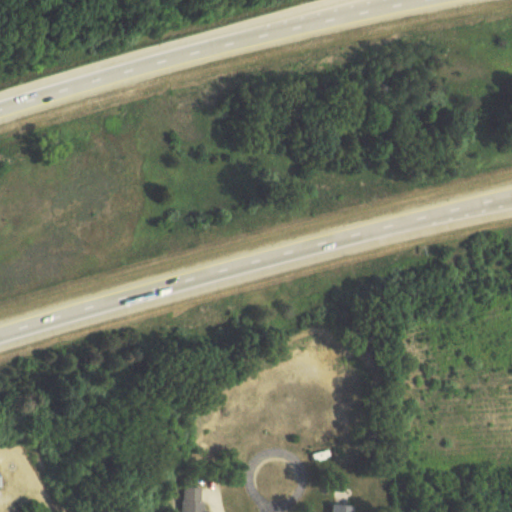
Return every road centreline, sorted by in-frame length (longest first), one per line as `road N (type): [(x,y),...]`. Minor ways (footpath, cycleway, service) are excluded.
road 1 (motorway): [(0,333),(511,195)]
road 2 (motorway): [(389,0),(0,104)]
road 3 (residential): [(273,511),(307,491),(304,464),(290,452),(271,452),(252,471),(258,499),(274,509)]
